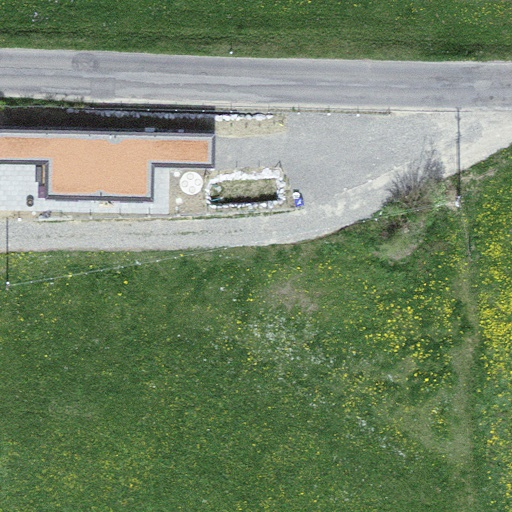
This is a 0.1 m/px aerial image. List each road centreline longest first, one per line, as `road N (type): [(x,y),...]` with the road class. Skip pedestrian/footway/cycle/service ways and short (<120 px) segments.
road 1 (tertiary): [(511,90),(0,81)]
road 2 (track): [(511,133),(431,179),(289,234),(228,239)]
road 3 (track): [(0,243),(228,239)]
